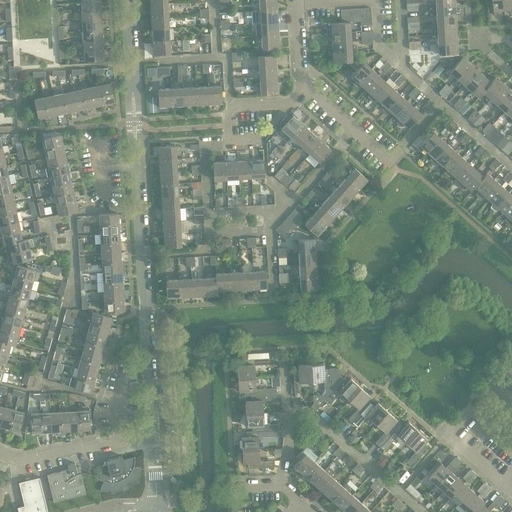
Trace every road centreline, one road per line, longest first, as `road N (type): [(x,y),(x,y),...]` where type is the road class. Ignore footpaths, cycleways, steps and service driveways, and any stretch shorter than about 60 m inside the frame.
road 1 (unclassified): [(153,438),(127,0)]
road 2 (unclassified): [(0,453),(24,459),(153,438)]
road 3 (residential): [(308,88),(389,161),(402,146)]
